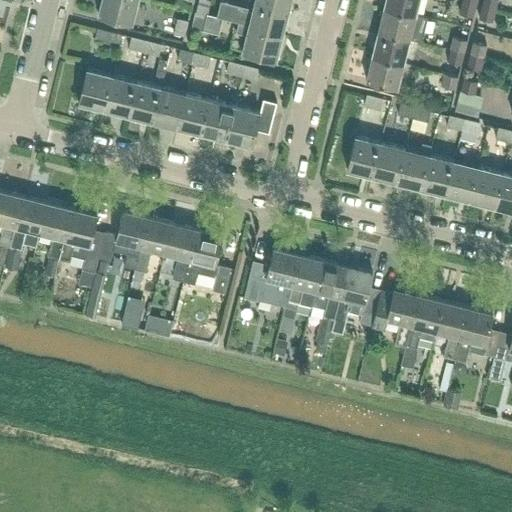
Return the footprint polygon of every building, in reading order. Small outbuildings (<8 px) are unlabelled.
[(136,0),(99,0),(96,13),(131,21),(136,0)] [(196,0),(194,11),(206,13),(209,0),(196,0)] [(216,16),(247,24),(281,32),(287,7),(259,0),(252,0),(251,8),(220,0),(216,16)] [(383,0),(383,5),(414,12),(416,0),(383,0)] [(460,0),(458,11),(472,15),(475,2),(467,0),(460,0)] [(477,16),(491,20),(495,7),(480,3),(477,16)] [(383,5),(377,29),(408,37),(407,37),(420,40),(426,16),(414,13),(414,12),(383,5)] [(203,26),(207,27),(209,21),(204,19),(206,13),(194,11),(190,26),(202,29),(203,26)] [(175,16),(172,31),(183,34),(187,18),(175,16)] [(281,32),(247,24),(241,49),(275,57),(281,32)] [(118,42),(120,33),(95,26),(93,38),(109,42),(109,39),(118,42)] [(371,53),(402,61),(407,37),(408,37),(377,29),(371,53)] [(142,50),(145,39),(129,35),(127,47),(142,50)] [(451,35),(449,47),(463,50),(466,39),(451,35)] [(145,39),(142,50),(158,54),(160,43),(145,39)] [(471,40),(468,52),(483,55),(486,44),(471,40)] [(191,63),(194,51),(178,47),(176,59),(191,63)] [(446,60),(459,63),(460,63),(463,50),(449,47),(446,60)] [(207,67),(209,55),(194,51),(191,63),(207,67)] [(465,65),(480,68),(483,55),(468,52),(465,65)] [(402,61),(371,53),(364,78),(395,86),(402,61)] [(240,75),(243,63),(228,59),(224,71),(240,75)] [(243,63),(240,75),(255,79),(258,67),(243,63)] [(102,107),(111,73),(85,67),(76,101),(102,107)] [(439,84),(453,87),(454,87),(457,75),(443,71),(439,84)] [(111,73),(102,107),(127,113),(135,79),(111,73)] [(476,80),(463,76),(462,76),(459,89),(474,92),(476,80)] [(151,119),(160,85),(135,79),(127,113),(151,119)] [(160,85),(151,119),(176,125),(184,91),(160,85)] [(200,132),(209,97),(184,91),(176,125),(200,132)] [(378,108),(381,97),(365,93),(362,104),(378,108)] [(209,97),(200,132),(225,138),(234,103),(209,97)] [(399,101),(396,113),(411,116),(414,105),(399,101)] [(234,103),(225,138),(250,144),(259,109),(234,103)] [(427,120),(429,110),(429,109),(414,105),(411,116),(427,120)] [(460,128),(463,117),(448,113),(445,125),(460,128)] [(463,117),(460,128),(475,132),(478,121),(463,117)] [(494,137),(509,141),(511,129),(497,126),(494,137)] [(354,133),(345,168),(370,174),(379,140),(354,133)] [(395,180),(403,146),(379,140),(370,174),(395,180)] [(403,146),(395,180),(419,186),(428,152),(430,142),(420,140),(418,149),(403,146)] [(444,192),(452,158),(428,152),(419,186),(444,192)] [(477,164),(452,158),(444,192),(468,198),(477,164)] [(493,204),(501,170),(477,164),(468,198),(493,204)] [(511,209),(511,172),(501,170),(493,204),(511,209)] [(0,230),(0,242),(8,245),(21,194),(0,188),(0,220),(2,221),(0,230)] [(35,245),(38,230),(46,200),(21,194),(8,245),(20,248),(21,241),(35,245)] [(38,230),(51,233),(46,254),(47,255),(43,272),(52,274),(54,270),(70,206),(46,200),(38,230)] [(97,256),(104,231),(91,228),(95,212),(70,206),(54,270),(66,272),(70,253),(83,257),(80,266),(92,269),(96,255),(97,256)] [(133,267),(146,214),(121,208),(115,234),(104,231),(97,256),(109,259),(112,248),(125,251),(122,264),(133,267)] [(144,270),(150,247),(164,251),(171,221),(146,214),(133,267),(134,267),(143,270),(144,270)] [(176,254),(171,276),(182,279),(195,227),(171,221),(164,251),(176,254)] [(182,279),(193,282),(197,268),(215,273),(217,264),(213,263),(221,233),(195,227),(182,279)] [(283,304),(296,252),(271,246),(267,263),(251,259),(242,296),(255,300),(255,298),(283,304)] [(296,252),(283,304),(295,307),(301,285),(313,288),(321,258),(296,252)] [(321,258),(313,288),(309,303),(323,307),(321,314),(332,317),(345,264),(321,258)] [(217,264),(215,273),(211,289),(223,292),(229,266),(217,263),(217,264)] [(370,323),(380,287),(367,284),(371,270),(345,264),(332,317),(333,317),(330,328),(330,329),(341,331),(346,308),(360,312),(358,320),(370,323)] [(139,286),(143,270),(134,267),(130,284),(139,286)] [(380,287),(370,323),(383,326),(385,317),(398,320),(393,342),(404,345),(417,293),(392,287),(391,289),(380,287)] [(404,345),(415,348),(418,336),(431,339),(434,329),(441,299),(417,293),(404,345)] [(136,328),(140,299),(126,297),(122,326),(136,328)] [(441,360),(451,362),(452,357),(453,357),(466,305),(441,299),(434,329),(448,332),(441,360)] [(280,319),(291,322),(295,307),(283,304),(280,319)] [(466,305),(453,357),(464,360),(467,349),(481,352),(481,351),(486,352),(486,353),(493,355),(499,330),(487,327),(491,311),(466,305)] [(180,320),(176,336),(216,346),(220,330),(180,320)] [(505,358),(507,347),(511,348),(511,374),(511,375),(509,385),(511,388),(511,325),(510,333),(499,330),(493,355),(505,358)] [(415,348),(404,345),(400,362),(411,365),(415,348)] [(457,362),(453,364),(452,368),(454,372),(458,373),(462,370),(463,366),(461,363),(457,362)] [(460,391),(445,387),(442,403),(457,406),(460,391)]
